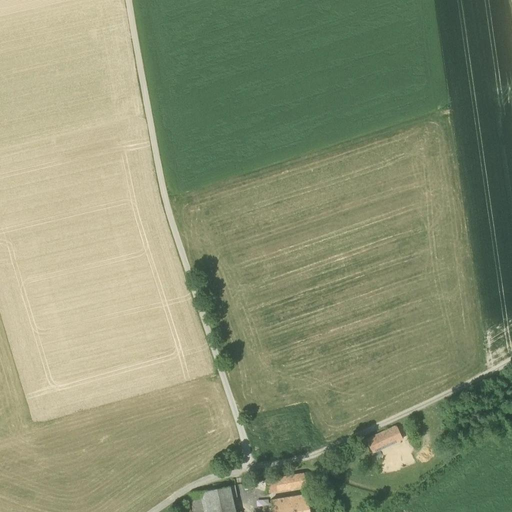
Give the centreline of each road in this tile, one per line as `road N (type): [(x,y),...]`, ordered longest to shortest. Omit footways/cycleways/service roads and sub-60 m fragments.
road 1 (track): [(128,0),(163,197),(253,468)]
road 2 (track): [(511,362),(315,453),(253,468)]
